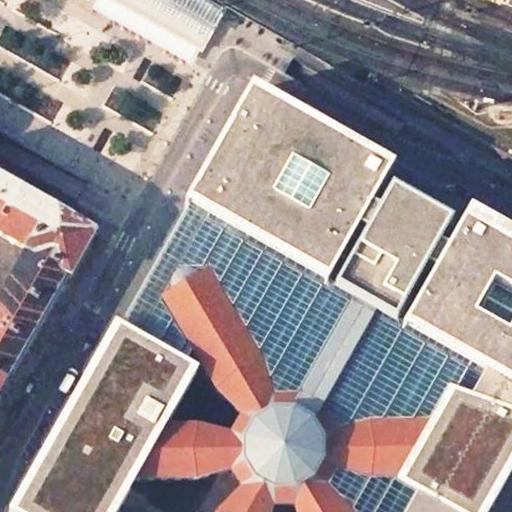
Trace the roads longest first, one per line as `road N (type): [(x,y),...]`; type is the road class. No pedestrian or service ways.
road 1 (unclassified): [(228,63),(383,150),(511,209)]
road 2 (residential): [(0,474),(143,202)]
road 3 (residential): [(143,202),(0,119)]
road 4 (residential): [(143,202),(228,63)]
